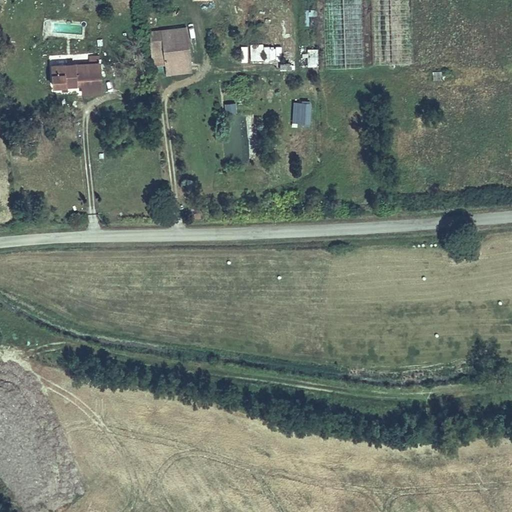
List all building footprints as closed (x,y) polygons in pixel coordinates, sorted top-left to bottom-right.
[(316,26),(318,11),(305,10),(303,24),(316,26)] [(162,44),(163,60),(178,59),(189,58),(188,42),(162,44)] [(281,62),(282,46),(251,45),(250,60),(281,62)] [(306,67),(318,67),(318,49),(306,49),(306,67)] [(99,95),(96,59),(85,60),(86,66),(50,69),(51,88),(80,86),(81,96),(99,95)] [(178,59),(163,60),(164,69),(179,68),(178,59)] [(289,64),(280,65),(281,72),(291,70),(289,64)] [(301,102),(300,124),(308,125),(310,103),(301,102)] [(236,104),(225,104),(225,114),(236,114),(236,104)]
